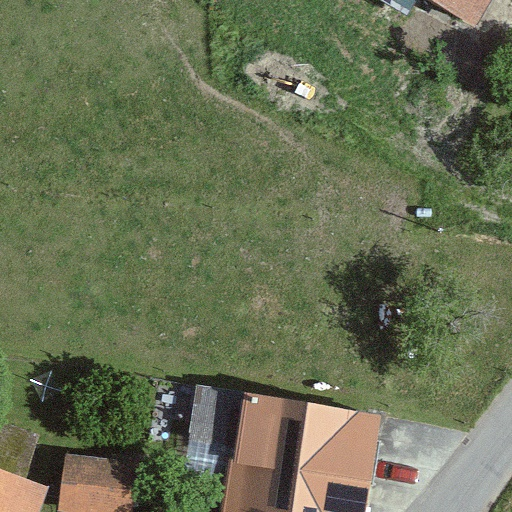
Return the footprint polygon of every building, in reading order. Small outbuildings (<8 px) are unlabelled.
[(502,0),(414,0),(481,38),(502,0)] [(191,380),(185,448),(222,451),(228,383),(191,380)] [(368,511),(380,414),(240,397),(226,511),(368,511)] [(141,511),(149,444),(63,435),(55,510),(75,511),(141,511)] [(41,511),(49,481),(0,468),(0,511),(41,511)]
